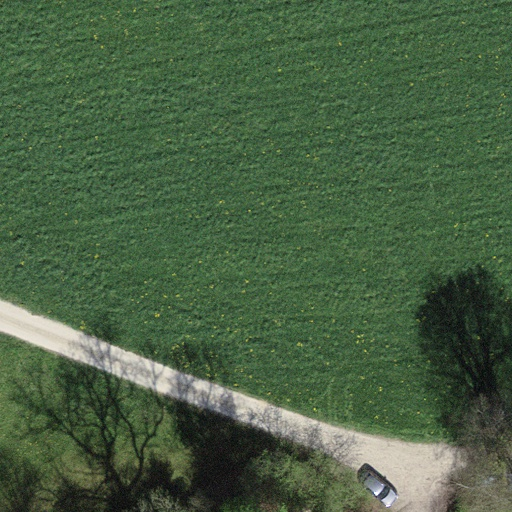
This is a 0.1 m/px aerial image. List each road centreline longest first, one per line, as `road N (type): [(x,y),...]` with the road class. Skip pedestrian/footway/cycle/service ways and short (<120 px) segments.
road 1 (track): [(0,309),(288,431),(383,446)]
road 2 (track): [(383,446),(511,466)]
